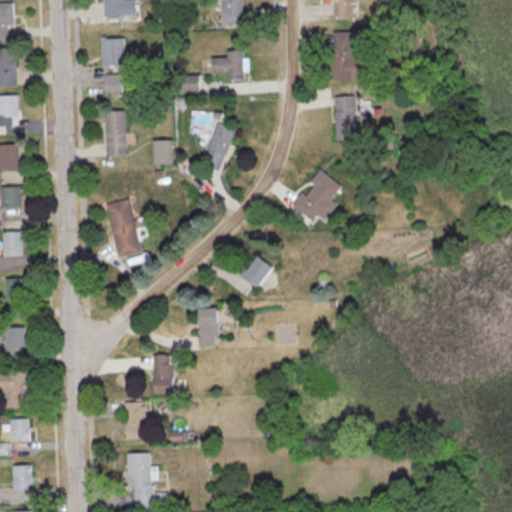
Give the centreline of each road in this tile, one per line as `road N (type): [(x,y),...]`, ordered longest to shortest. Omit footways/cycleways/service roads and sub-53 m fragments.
road 1 (residential): [(81,511),(53,0)]
road 2 (residential): [(77,359),(212,241),(273,169),(290,114),(290,0)]
